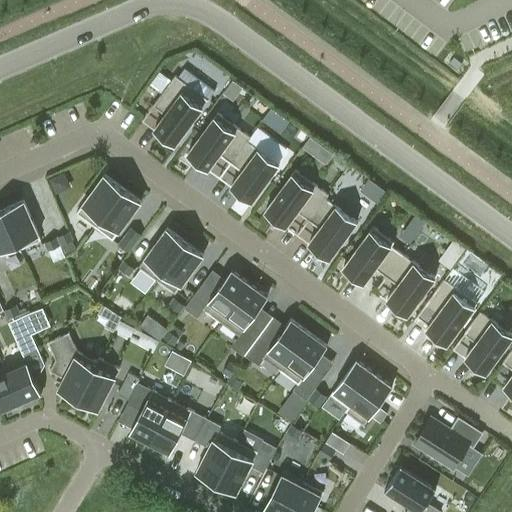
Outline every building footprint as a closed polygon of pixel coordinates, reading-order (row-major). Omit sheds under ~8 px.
[(175,75),(153,105),(165,114),(154,129),(175,144),(215,90),(185,67),(178,76),(175,75)] [(280,132),(289,120),(271,107),(262,119),(280,132)] [(219,154),(231,162),(247,140),(248,140),(251,136),(218,112),(188,153),(208,169),(219,154)] [(311,137),(304,146),(313,153),(320,144),(311,137)] [(247,140),(231,162),(242,171),(231,185),(252,201),(279,164),(248,140),(247,140)] [(297,211),(308,219),(325,197),(326,198),(329,194),(296,169),(265,210),(286,226),(297,211)] [(95,226),(123,188),(105,174),(77,213),(95,226)] [(383,200),(389,188),(369,178),(363,190),(383,200)] [(141,201),(123,188),(95,226),(113,239),(141,201)] [(325,197),(308,219),(320,228),(309,243),(330,258),(357,221),(326,198),(325,197)] [(4,209),(19,247),(41,237),(26,200),(4,209)] [(0,254),(19,247),(4,209),(0,211),(0,254)] [(403,254),(392,245),(394,241),(374,226),(344,267),(364,282),(375,268),(386,276),(403,254)] [(130,252),(142,235),(131,227),(119,244),(130,252)] [(139,266),(157,279),(185,241),(167,228),(139,266)] [(73,240),(69,232),(57,237),(61,245),(73,240)] [(57,237),(46,242),(49,250),(61,245),(57,237)] [(185,241),(157,279),(175,293),(204,254),(185,241)] [(403,254),(386,276),(398,285),(387,299),(408,314),(435,277),(403,254)] [(134,268),(124,261),(119,268),(129,275),(134,268)] [(221,321),(250,283),(231,270),(203,308),(221,321)] [(427,328),(447,344),(478,303),(445,278),(425,305),(438,314),(427,328)] [(268,296),(250,283),(221,321),(239,335),(260,306),(268,296)] [(184,305),(174,297),(169,305),(179,312),(184,305)] [(16,304),(5,309),(8,317),(20,312),(16,304)] [(511,337),(511,333),(481,311),(464,333),(476,342),(466,357),(486,372),(511,337)] [(31,312),(9,322),(23,354),(38,347),(31,334),(39,330),(31,312)] [(147,315),(142,327),(118,318),(113,331),(157,348),(167,323),(147,315)] [(291,318),(272,344),(259,335),(245,354),(259,364),(264,358),(280,370),(309,331),(291,318)] [(173,345),(179,338),(168,330),(163,338),(173,345)] [(309,331),(280,370),(299,383),(294,389),(307,399),(324,376),(311,367),(327,345),(309,331)] [(78,351),(70,332),(47,341),(55,360),(50,370),(64,377),(58,389),(78,399),(98,361),(78,351)] [(511,349),(503,362),(511,368),(511,375),(505,386),(511,391),(511,349)] [(170,350),(166,365),(186,370),(190,355),(170,350)] [(41,395),(25,357),(4,367),(21,404),(41,395)] [(98,361),(78,399),(98,410),(120,367),(100,357),(98,361)] [(331,394),(349,407),(374,372),(356,359),(331,394)] [(237,366),(229,361),(222,372),(230,377),(237,366)] [(0,412),(21,404),(4,367),(0,368),(0,412)] [(139,378),(129,372),(118,393),(128,399),(139,378)] [(374,372),(349,407),(346,411),(364,424),(370,416),(377,406),(392,386),(374,372)] [(227,382),(238,388),(243,381),(232,374),(227,382)] [(138,381),(128,402),(142,409),(130,431),(150,441),(173,399),(152,388),(138,381)] [(316,388),(308,398),(319,406),(326,396),(316,388)] [(173,399),(150,441),(170,452),(181,432),(195,439),(207,416),(173,399)] [(380,423),(387,414),(377,406),(370,416),(380,423)] [(207,416),(195,439),(209,447),(196,472),(216,482),(238,440),(218,430),(221,424),(207,416)] [(431,417),(415,442),(453,466),(469,442),(473,445),(482,432),(458,417),(450,429),(431,417)] [(292,423),(287,431),(298,438),(303,430),(292,423)] [(350,444),(334,433),(329,442),(328,442),(345,453),(350,444)] [(238,440),(216,482),(236,493),(247,472),(250,465),(264,472),(276,448),(263,441),(258,450),(238,440)] [(335,449),(324,443),(317,454),(328,460),(335,449)] [(400,466),(385,489),(411,506),(407,511),(440,511),(441,511),(427,502),(435,489),(400,466)] [(272,511),(287,511),(304,480),(284,469),(264,507),(272,511)] [(312,511),(324,490),(304,480),(287,511),(312,511)]
